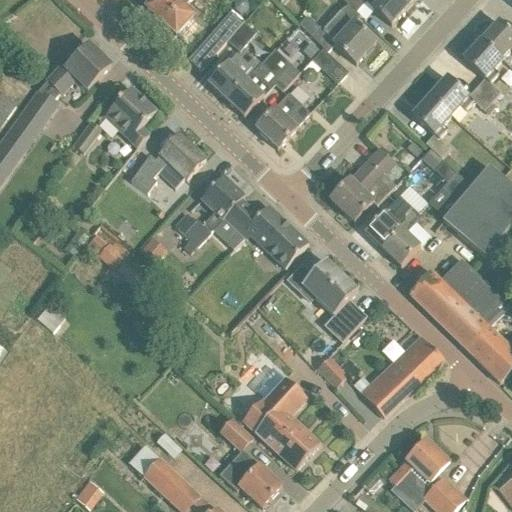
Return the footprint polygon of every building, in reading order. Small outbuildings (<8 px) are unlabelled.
[(176,38),(193,19),(183,10),(191,0),(154,0),(155,1),(146,11),(156,20),(154,22),(164,31),(166,29),(176,38)] [(342,0),(357,14),(365,5),(391,29),(414,4),(409,0),(342,0)] [(344,11),(332,24),(323,34),(310,21),(303,29),(324,50),(322,52),(327,56),(334,48),(356,68),(376,45),(354,26),(357,23),(344,11)] [(231,14),(189,62),(201,74),(227,43),(244,25),(231,14)] [(511,36),(499,24),(481,44),(502,64),(511,53),(511,36)] [(240,54),(256,36),(244,25),(227,43),(240,54)] [(481,44),(464,63),(485,82),(477,91),(494,105),(501,98),(491,88),(499,78),(493,73),(502,64),(481,44)] [(314,45),(301,55),(307,64),(320,54),(314,45)] [(87,93),(110,70),(89,49),(67,70),(64,67),(48,84),(39,93),(0,148),(0,187),(59,106),(55,103),(60,97),(62,98),(76,83),(87,93)] [(300,76),(276,52),(262,67),(259,64),(224,101),(245,121),(276,89),(282,95),(300,76)] [(327,56),(322,52),(312,63),(324,74),(338,87),(349,76),(334,62),(327,56)] [(247,67),(237,57),(209,86),(224,101),(259,64),(255,59),(247,67)] [(448,81),(431,100),(452,120),(461,109),(467,114),(475,105),(485,115),(486,114),(494,105),(477,91),(470,100),(448,81)] [(139,152),(151,140),(141,131),(157,116),(132,92),(105,121),(139,152)] [(0,131),(16,108),(0,96),(0,131)] [(279,153),(298,132),(297,131),(311,117),(300,107),(288,97),(257,132),(279,153)] [(444,129),(452,120),(431,100),(413,119),(435,139),(427,148),(442,162),(449,154),(450,153),(440,144),(449,133),(444,129)] [(84,157),(102,132),(91,124),(73,149),(84,157)] [(189,182),(206,164),(180,138),(157,162),(151,157),(132,185),(148,197),(156,186),(152,183),(166,168),(182,184),(186,180),(189,182)] [(377,207),(381,203),(395,188),(396,187),(385,176),(393,167),(379,154),(331,204),(355,226),(374,205),(377,207)] [(457,176),(442,163),(434,172),(448,185),(457,176)] [(492,165),(471,190),(458,206),(445,221),(444,222),(488,259),(511,229),(511,182),(504,176),(492,165)] [(458,206),(471,190),(457,176),(448,185),(443,191),(458,206)] [(247,243),(250,239),(228,218),(242,204),(245,200),(224,180),(203,202),(216,215),(205,227),(202,224),(200,227),(189,217),(177,230),(198,250),(225,222),(234,231),(247,243)] [(386,214),(365,236),(383,253),(417,216),(400,199),(386,214)] [(260,220),(242,204),(228,218),(250,239),(251,239),(286,272),(309,248),(269,210),(260,220)] [(417,216),(383,253),(401,271),(422,248),(410,236),(415,231),(417,233),(426,224),(417,216)] [(97,258),(113,272),(125,258),(109,244),(97,258)] [(146,249),(140,256),(153,268),(159,261),(146,249)] [(511,312),(511,311),(466,264),(445,284),(437,276),(411,300),(500,386),(511,374),(511,354),(492,334),(511,312)] [(289,284),(310,305),(314,300),(334,319),(335,320),(359,295),(358,294),(357,294),(327,266),(328,265),(327,265),(313,279),(303,270),(289,284)] [(335,320),(325,331),(341,346),(365,320),(349,305),(335,320)] [(47,307),(36,321),(53,334),(63,320),(47,307)] [(365,401),(370,406),(384,421),(444,363),(423,342),(362,398),(365,401)] [(329,358),(316,370),(335,390),(348,377),(329,358)] [(297,474),(321,448),(291,420),(307,402),(285,381),(264,403),(263,401),(244,422),(297,474)] [(232,423),(221,435),(227,441),(242,455),(243,454),(253,443),(238,429),(232,423)] [(440,477),(450,467),(426,444),(389,483),(396,490),(392,494),(411,511),(417,511),(426,502),(425,501),(445,481),(440,477)] [(147,451),(130,469),(142,479),(158,461),(147,451)] [(259,469),(245,457),(223,481),(239,495),(241,493),(262,511),(283,490),(259,469)] [(161,464),(158,461),(142,479),(144,482),(178,511),(203,511),(199,508),(204,503),(161,464)] [(436,511),(459,511),(468,503),(445,481),(425,501),(426,502),(436,511)] [(88,511),(91,511),(103,496),(90,484),(76,502),(88,511)] [(511,484),(500,496),(511,511),(511,484)]
